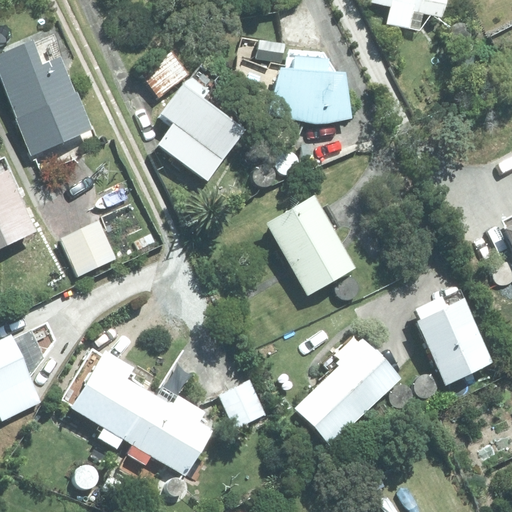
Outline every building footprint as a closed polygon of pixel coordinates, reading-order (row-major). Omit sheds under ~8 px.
[(367,0),(366,5),(389,9),(387,23),(403,26),(406,13),(437,21),(442,0),(367,0)] [(24,44),(0,53),(0,94),(26,159),(85,135),(55,60),(34,68),(24,44)] [(166,54),(136,78),(155,101),(184,77),(166,54)] [(264,117),(314,127),(347,120),(337,75),(317,76),(319,63),(289,58),(286,73),(273,71),(264,117)] [(166,126),(151,148),(186,172),(208,141),(225,153),(239,133),(196,102),(202,94),(184,81),(178,90),(174,88),(154,118),(166,126)] [(0,248),(31,234),(2,173),(0,174),(0,248)] [(260,227),(302,298),(349,269),(307,199),(260,227)] [(96,223),(57,241),(74,280),(113,262),(96,223)] [(511,224),(496,233),(511,264),(511,224)] [(0,291),(25,279),(14,259),(0,266),(0,291)] [(457,301),(410,323),(440,388),(487,366),(457,301)] [(0,422),(36,405),(20,371),(38,362),(25,334),(6,343),(4,338),(0,339),(0,422)] [(355,341),(329,365),(333,370),(291,411),(325,446),(394,382),(355,341)] [(65,411),(98,430),(94,438),(113,451),(119,441),(128,446),(124,455),(152,472),(156,464),(181,478),(208,432),(202,429),(204,425),(198,421),(201,416),(157,389),(150,400),(121,382),(127,372),(98,355),(65,411)] [(248,381),(214,395),(228,431),(262,417),(248,381)] [(132,466),(120,457),(111,471),(124,479),(132,466)] [(375,484),(367,469),(351,478),(358,493),(375,484)]
